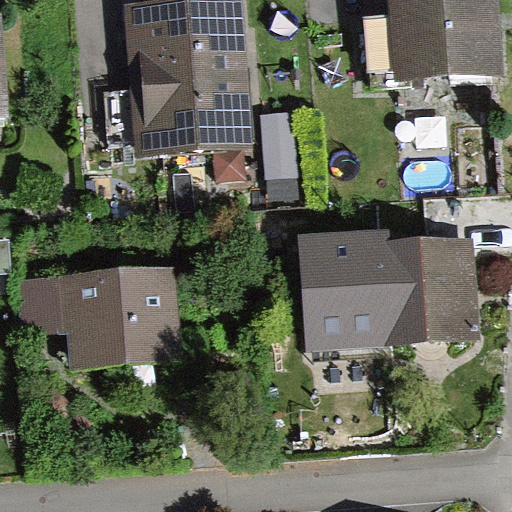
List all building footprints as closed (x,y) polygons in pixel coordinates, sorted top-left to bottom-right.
[(498,0),(392,0),(400,97),(506,89),(500,14),(498,0)] [(249,8),(130,18),(132,40),(142,168),(261,158),(249,8)] [(3,24),(0,24),(0,121),(11,121),(3,24)] [(117,144),(89,147),(94,194),(122,191),(117,144)] [(386,236),(303,242),(311,350),(476,339),(470,244),(387,250),(386,236)] [(183,276),(25,287),(29,342),(55,340),(73,339),(76,381),(173,374),(175,399),(215,397),(211,333),(187,334),(183,276)] [(55,395),(38,416),(81,452),(99,431),(55,395)]
